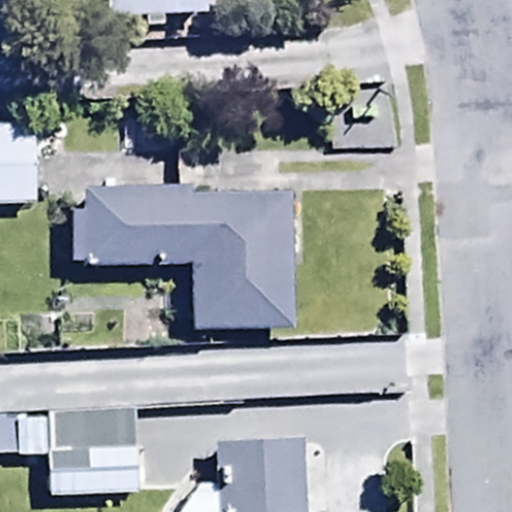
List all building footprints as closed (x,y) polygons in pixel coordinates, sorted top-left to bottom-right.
[(196,0),(13,0),(14,4),(99,2),(100,22),(197,20),(196,0)] [(0,87),(0,169),(32,169),(31,87),(0,87)] [(296,294),(295,153),(64,154),(64,234),(177,234),(177,294),(296,294)] [(0,459),(38,458),(40,501),(193,495),(192,452),(125,455),(124,417),(0,421),(0,459)] [(296,511),(293,442),(210,446),(213,511),(296,511)] [(371,511),(368,454),(334,456),(337,511),(371,511)]
